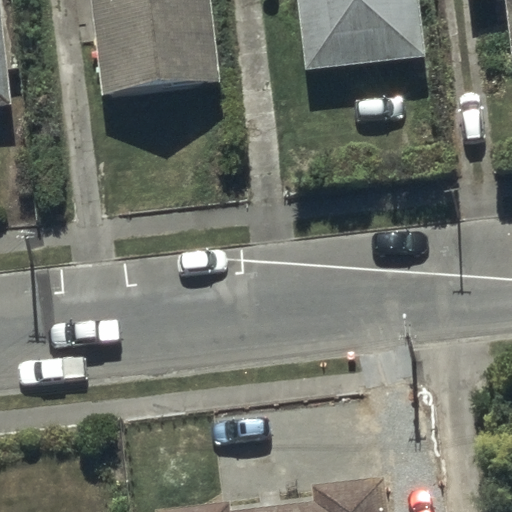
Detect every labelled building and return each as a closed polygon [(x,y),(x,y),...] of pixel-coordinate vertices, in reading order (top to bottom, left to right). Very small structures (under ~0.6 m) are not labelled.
[(6,0),(0,0),(0,122),(21,120),(6,0)] [(93,0),(106,114),(225,100),(213,0),(93,0)] [(423,0),(300,0),(311,90),(433,76),(423,0)] [(511,0),(473,0),(474,4),(508,1),(511,36),(511,0)] [(390,511),(390,500),(314,506),(314,511),(390,511)]
